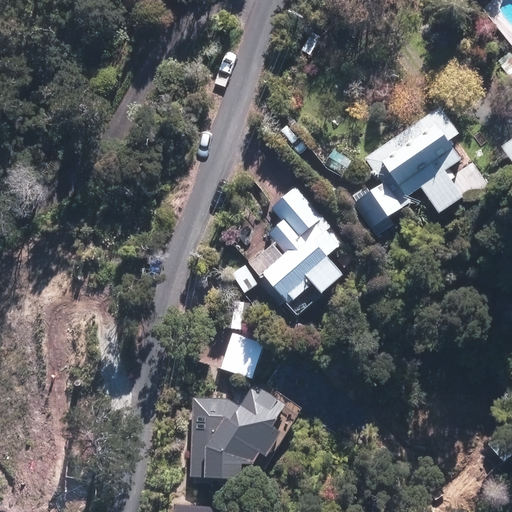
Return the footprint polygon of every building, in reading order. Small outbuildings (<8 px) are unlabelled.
[(445,110),(369,160),(387,188),(359,207),(380,239),(413,216),(409,212),(417,207),(414,202),(428,192),(446,219),(470,203),(451,175),(469,163),(455,143),(463,137),(445,110)] [(347,179),(353,167),(338,159),(331,171),(347,179)] [(273,204),(257,185),(245,194),(261,214),(273,204)] [(290,258),(267,276),(295,311),(301,306),(303,308),(319,295),(317,293),(321,290),(331,302),(353,284),(336,263),(349,253),(345,248),(347,246),(301,190),(275,211),(287,225),(273,236),(290,258)] [(234,396),(198,396),(195,475),(254,477),(254,462),(264,462),(271,450),(277,453),(293,427),(285,423),(298,402),(261,380),(247,404),(234,396)]
